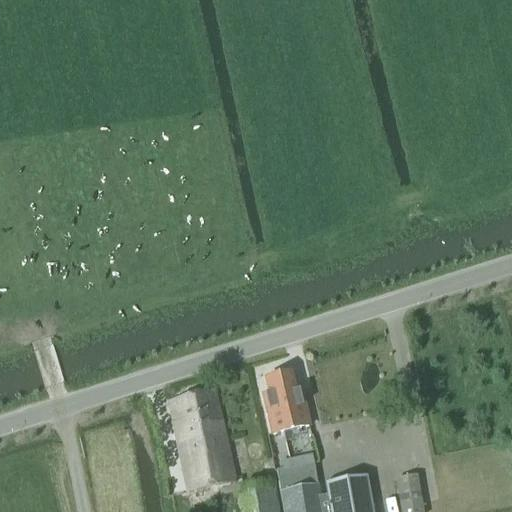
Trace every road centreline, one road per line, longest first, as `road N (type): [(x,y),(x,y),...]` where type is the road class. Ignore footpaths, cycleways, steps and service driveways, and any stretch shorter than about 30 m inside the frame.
road 1 (track): [(511,176),(393,209),(351,237),(0,345)]
road 2 (unclassified): [(511,268),(0,432)]
road 3 (track): [(36,333),(85,511)]
